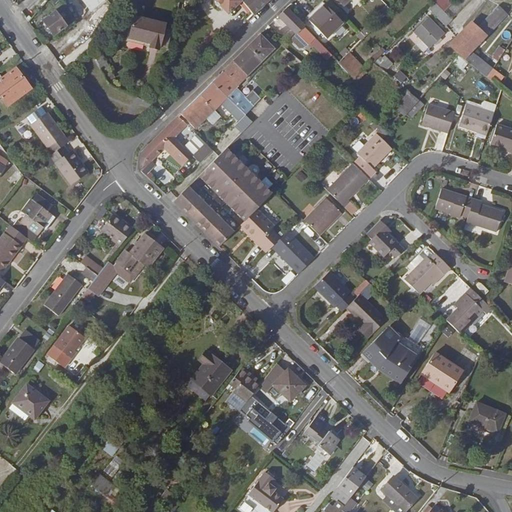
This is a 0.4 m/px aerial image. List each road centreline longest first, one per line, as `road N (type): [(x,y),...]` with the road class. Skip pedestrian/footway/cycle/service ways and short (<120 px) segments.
road 1 (tertiary): [(266,316),(427,466),(488,486)]
road 2 (residential): [(113,162),(284,0)]
road 3 (tertiary): [(123,175),(266,316)]
road 4 (residential): [(0,324),(93,200),(123,175)]
road 5 (tertiary): [(0,12),(113,162)]
road 6 (residential): [(266,316),(393,195)]
road 7 (residential): [(393,195),(428,161),(511,186)]
road 8 (residential): [(393,195),(479,280)]
